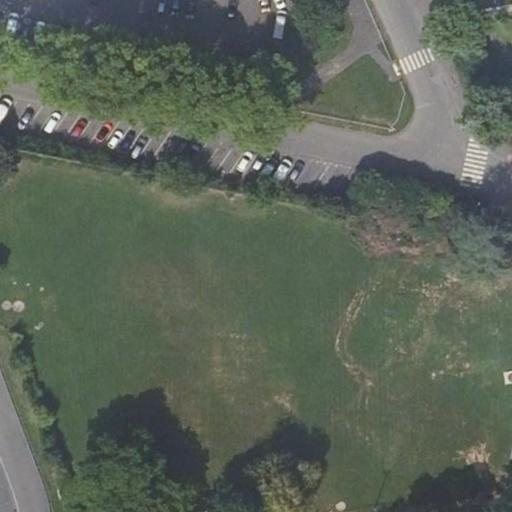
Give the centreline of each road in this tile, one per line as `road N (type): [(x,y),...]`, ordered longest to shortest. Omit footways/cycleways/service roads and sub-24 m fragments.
road 1 (unclassified): [(446,154),(367,149),(0,80)]
road 2 (residential): [(384,0),(446,154)]
